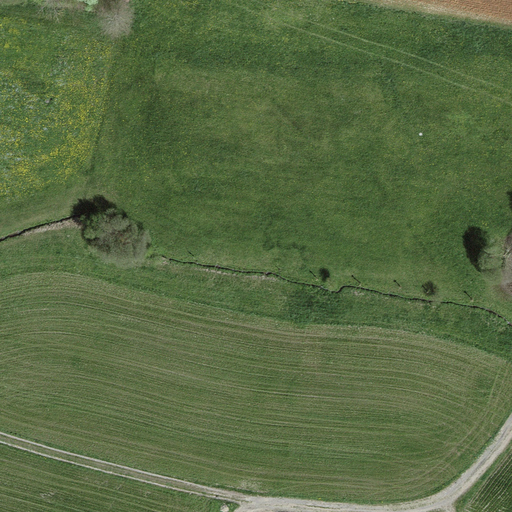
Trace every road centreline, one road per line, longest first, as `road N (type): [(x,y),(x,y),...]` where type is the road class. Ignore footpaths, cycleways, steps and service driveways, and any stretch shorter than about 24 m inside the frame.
road 1 (track): [(262,501),(334,510),(422,506),(465,483),(511,422)]
road 2 (track): [(0,437),(262,501)]
